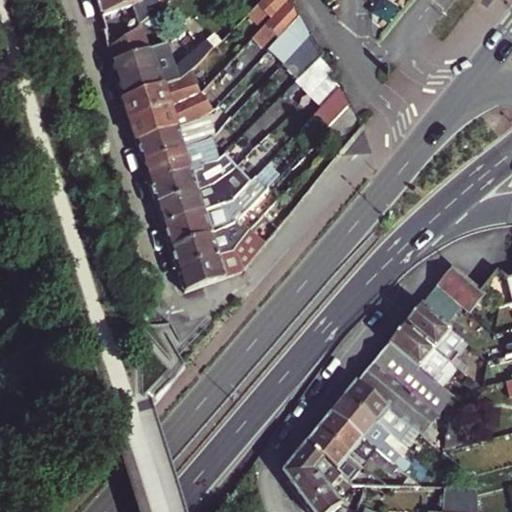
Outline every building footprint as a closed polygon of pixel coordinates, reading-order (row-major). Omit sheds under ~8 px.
[(141,24),(163,9),(159,0),(96,0),(102,16),(111,13),(132,8),(136,19),(139,26),(141,24)] [(256,36),(270,49),(298,19),(290,0),(270,21),(256,36)] [(263,0),(256,7),(270,21),(290,0),(289,0),(263,0)] [(264,55),(279,69),(309,38),(298,19),(270,49),(264,55)] [(108,47),(111,63),(123,98),(177,82),(190,71),(209,53),(199,44),(175,68),(170,54),(153,59),(150,51),(141,24),(139,26),(108,47)] [(299,79),(316,63),(321,59),(309,38),(279,69),(295,83),(299,79)] [(299,79),(307,87),(322,71),(316,63),(299,79)] [(182,110),(180,104),(200,96),(190,71),(177,82),(123,98),(130,121),(170,108),(173,118),(178,116),(177,112),(182,110)] [(320,110),(339,89),(331,76),(307,98),(320,110)] [(327,129),(348,105),(339,89),(320,110),(314,116),(327,129)] [(189,132),(187,126),(198,125),(202,121),(208,115),(200,96),(180,104),(182,110),(177,112),(178,116),(173,118),(170,108),(130,121),(136,141),(181,128),(183,134),(189,132)] [(326,130),(338,141),(357,120),(348,105),(327,129),(326,130)] [(190,152),(195,150),(193,146),(203,142),(204,145),(210,140),(202,121),(198,125),(187,126),(189,132),(183,134),(181,128),(136,141),(143,163),(189,147),(190,152)] [(201,171),(200,167),(216,162),(212,158),(209,161),(204,145),(203,142),(193,146),(195,150),(190,152),(189,147),(143,163),(149,184),(189,171),(190,175),(201,171)] [(206,188),(212,186),(227,173),(216,162),(200,167),(201,171),(190,175),(189,171),(149,184),(156,204),(200,190),(202,195),(207,193),(206,188)] [(162,225),(234,203),(251,184),(233,168),(227,173),(212,186),(206,188),(207,193),(202,195),(200,190),(156,204),(162,225)] [(238,228),(242,223),(269,194),(255,180),(251,184),(234,203),(162,225),(170,250),(238,228)] [(265,219),(278,230),(290,214),(279,204),(265,219)] [(177,270),(234,252),(252,233),(242,223),(238,228),(170,250),(177,270)] [(209,284),(242,273),(265,246),(252,233),(234,252),(177,270),(183,292),(209,284)] [(0,256),(10,270),(20,262),(13,235),(0,245),(0,256)] [(457,302),(462,306),(476,288),(451,268),(437,286),(457,302)] [(446,315),(457,302),(437,286),(426,299),(446,315)] [(462,306),(469,312),(483,295),(476,288),(462,306)] [(15,314),(22,308),(15,299),(8,305),(15,314)] [(454,350),(462,340),(420,306),(404,325),(446,360),(450,363),(458,353),(454,350)] [(439,369),(446,360),(404,325),(388,345),(436,384),(444,373),(439,369)] [(511,344),(491,350),(488,362),(511,355),(511,344)] [(453,397),(436,384),(388,345),(373,364),(447,424),(450,408),(453,397)] [(442,452),(447,424),(373,364),(357,384),(401,420),(442,453),(442,452)] [(393,431),(401,420),(357,384),(344,400),(384,432),(388,427),(393,431)] [(402,459),(379,440),(384,432),(344,400),(331,415),(396,467),(402,459)] [(442,452),(468,445),(458,407),(450,408),(447,424),(442,452)] [(418,485),(396,467),(331,415),(318,431),(383,483),(418,485)] [(397,442),(406,450),(416,438),(407,430),(397,442)] [(350,482),(383,483),(318,431),(305,447),(339,473),(350,482)] [(332,511),(339,507),(322,483),(330,473),(335,478),(339,473),(305,447),(282,475),(310,511),(332,511)] [(476,487),(476,482),(466,473),(451,486),(476,487)] [(476,511),(477,494),(476,487),(451,486),(445,486),(441,511),(476,511)]
